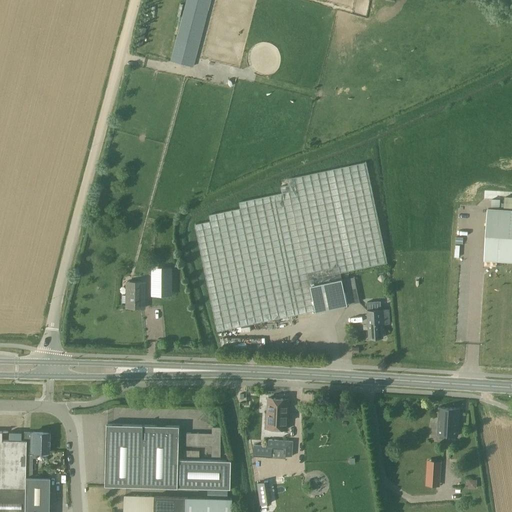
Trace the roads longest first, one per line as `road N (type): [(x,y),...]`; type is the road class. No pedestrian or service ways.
road 1 (unclassified): [(48,363),(56,301),(135,0)]
road 2 (secondary): [(511,387),(218,371)]
road 3 (unclassified): [(77,511),(64,417),(51,407),(0,406)]
